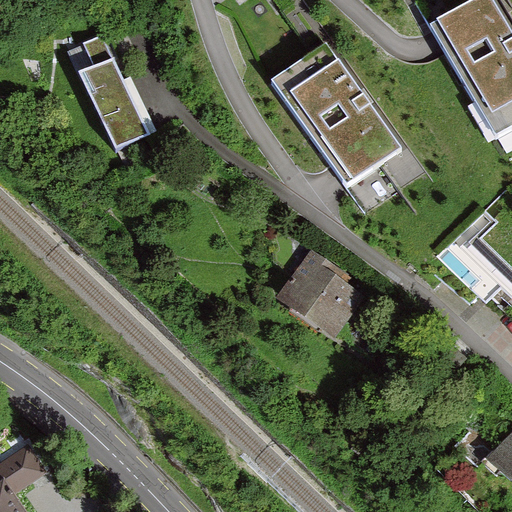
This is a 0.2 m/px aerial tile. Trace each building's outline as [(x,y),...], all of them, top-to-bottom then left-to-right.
[(511,126),(511,33),(492,0),(473,0),(431,25),(496,136),(511,126)] [(102,42),(69,56),(113,160),(146,146),(102,42)] [(347,184),(399,148),(326,43),(274,79),(347,184)] [(308,253),(272,304),(328,343),(358,301),(341,290),(347,281),(308,253)] [(511,442),(489,469),(511,488),(511,442)] [(48,470),(31,445),(0,465),(0,473),(7,484),(0,489),(0,511),(20,511),(10,496),(48,470)]
